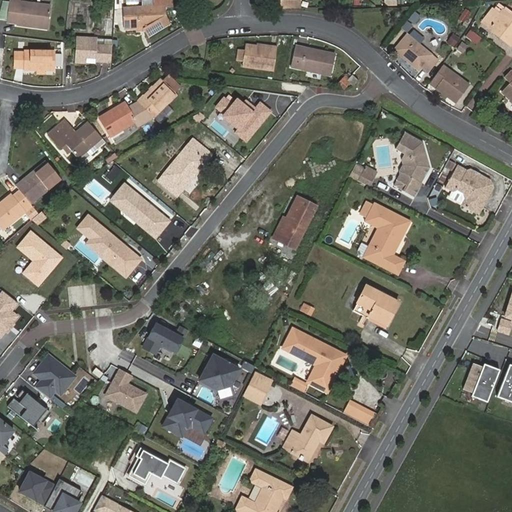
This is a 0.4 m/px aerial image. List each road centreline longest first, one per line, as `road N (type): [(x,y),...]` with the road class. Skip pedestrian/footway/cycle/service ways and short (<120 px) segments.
road 1 (residential): [(0,380),(43,328),(135,315),(309,106),(325,99),(354,104),(394,79)]
road 2 (tertiary): [(511,224),(353,511)]
road 3 (residential): [(242,23),(196,32),(88,97),(0,90)]
road 4 (residential): [(394,79),(336,30),(297,21),(242,23)]
road 5 (residential): [(511,156),(394,79)]
